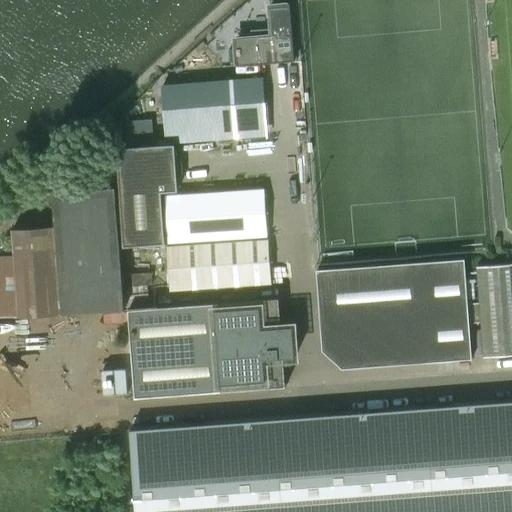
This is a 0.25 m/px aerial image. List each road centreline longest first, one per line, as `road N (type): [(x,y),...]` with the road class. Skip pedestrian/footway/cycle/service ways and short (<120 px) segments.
road 1 (unclassified): [(310,393),(290,151),(193,159)]
road 2 (unclassified): [(511,379),(310,393)]
road 3 (unclassified): [(310,393),(138,406)]
